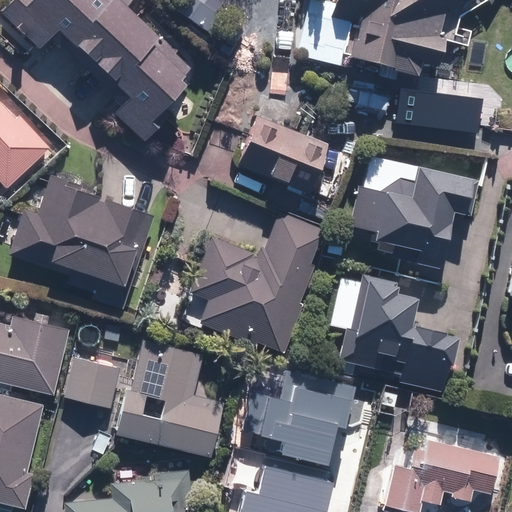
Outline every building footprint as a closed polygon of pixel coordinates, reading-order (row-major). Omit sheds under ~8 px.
[(5,0),(0,6),(0,24),(29,53),(44,37),(135,127),(186,75),(123,13),(135,0),(5,0)] [(427,71),(433,44),(456,22),(483,2),(481,0),(323,0),(319,18),(345,24),(335,63),(380,74),(383,60),(427,71)] [(0,191),(47,150),(17,115),(11,120),(0,108),(0,191)] [(278,168),(272,185),(301,197),(321,147),(250,118),(230,168),(259,180),(266,163),(278,168)] [(364,154),(354,192),(350,191),(341,230),(368,237),(365,251),(432,267),(446,213),(465,217),(474,181),(409,165),(364,154)] [(86,300),(116,310),(147,215),(43,181),(32,214),(16,209),(0,257),(91,286),(86,300)] [(200,301),(192,326),(277,352),(316,225),(270,212),(257,255),(203,239),(186,296),(200,301)] [(511,261),(509,261),(500,300),(511,303),(511,261)] [(410,301),(387,294),(389,287),(353,277),(330,363),(435,392),(450,338),(403,325),(410,301)] [(0,390),(47,400),(61,330),(6,319),(4,326),(0,325),(0,390)] [(119,393),(108,435),(204,460),(219,404),(182,394),(193,353),(138,339),(124,394),(119,393)] [(70,357),(59,400),(104,411),(115,369),(70,357)] [(41,404),(0,395),(0,507),(17,511),(41,404)] [(496,450),(408,431),(399,470),(386,467),(377,511),(382,511),(412,511),(414,504),(435,508),(439,491),(446,493),(445,499),(465,503),(468,488),(487,492),(496,450)] [(303,511),(285,444),(216,462),(223,488),(212,491),(217,511),(303,511)] [(116,496),(67,502),(67,511),(170,511),(166,479),(114,485),(116,496)]
